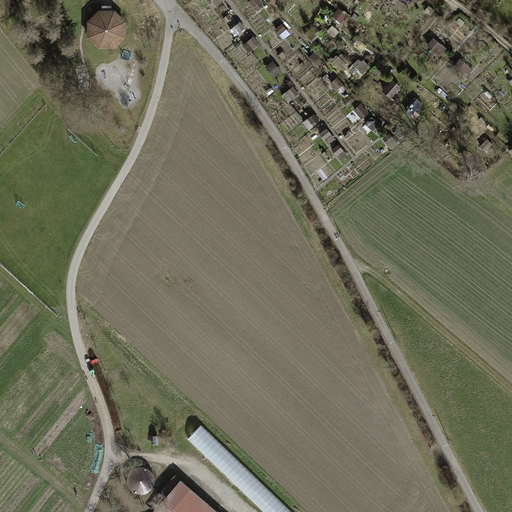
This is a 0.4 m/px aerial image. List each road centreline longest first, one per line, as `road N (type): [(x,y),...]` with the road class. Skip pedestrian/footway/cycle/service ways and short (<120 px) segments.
road 1 (track): [(174,10),(279,141),(480,511)]
road 2 (track): [(90,511),(111,442),(75,328),(74,267),(139,146),(174,10)]
road 3 (track): [(348,259),(511,388)]
